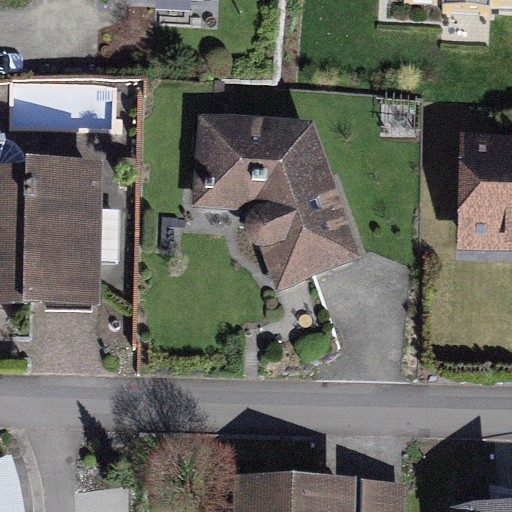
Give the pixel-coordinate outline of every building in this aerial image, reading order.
[(34,0),(34,13),(208,23),(208,0),(34,0)] [(511,0),(394,0),(392,30),(511,37),(511,0)] [(310,148),(198,143),(193,233),(237,235),(242,267),(273,313),(360,290),(310,148)] [(511,165),(456,163),(450,274),(511,277),(511,165)] [(104,194),(0,190),(0,334),(99,338),(104,194)] [(0,511),(23,511),(21,463),(0,463),(0,511)]
